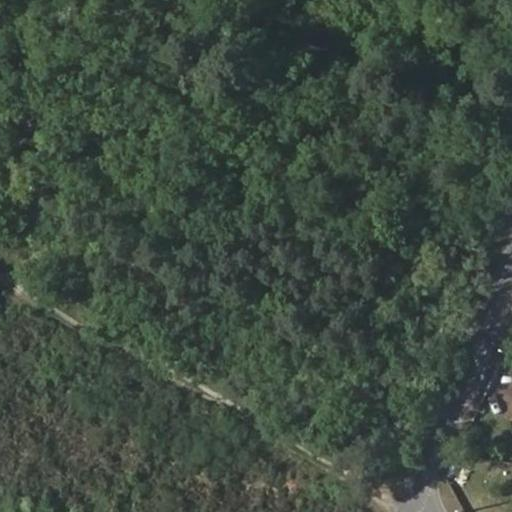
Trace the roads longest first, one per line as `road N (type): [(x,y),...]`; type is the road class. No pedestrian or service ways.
road 1 (track): [(0,281),(408,511)]
road 2 (residential): [(408,511),(511,271)]
